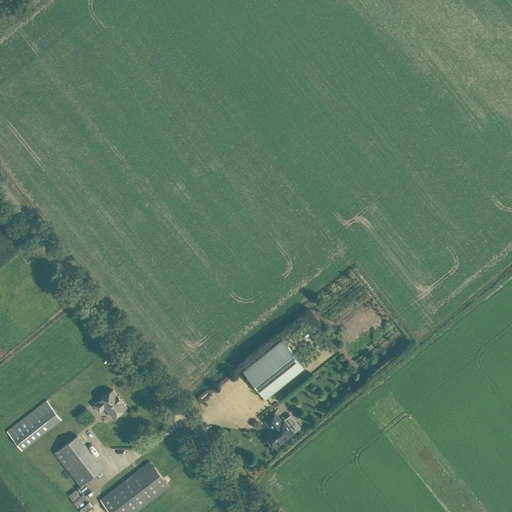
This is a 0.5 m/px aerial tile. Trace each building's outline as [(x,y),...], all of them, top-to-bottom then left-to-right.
[(171,235),(157,245),(165,256),(179,246),(171,235)] [(243,369),(266,397),(305,366),(282,338),(243,369)] [(100,411),(105,407),(114,417),(127,407),(122,400),(122,399),(119,395),(118,395),(113,389),(94,404),(100,411)] [(36,409),(7,431),(22,450),(51,427),(36,409)] [(282,420),(275,412),(265,420),(270,426),(271,425),(273,428),(265,435),(275,447),(295,431),(284,418),(282,420)] [(77,434),(54,452),(81,486),(104,469),(77,434)] [(101,499),(110,511),(135,511),(169,486),(150,461),(101,499)]
